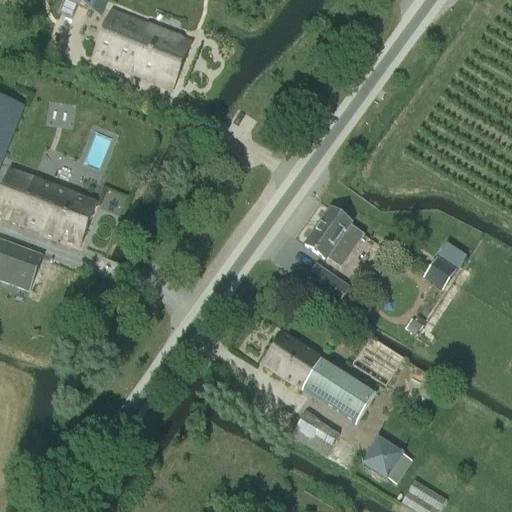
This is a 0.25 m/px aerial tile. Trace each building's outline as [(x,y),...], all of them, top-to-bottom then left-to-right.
[(100,17),(106,0),(64,0),(64,2),(100,17)] [(172,93),(191,45),(111,13),(92,61),(172,93)] [(8,21),(7,20),(6,20),(4,20),(3,21),(2,21),(1,22),(0,22),(0,37),(1,38),(2,39),(3,39),(5,39),(6,39),(7,39),(9,39),(10,38),(11,38),(12,37),(13,36),(14,35),(14,34),(15,32),(15,31),(15,30),(15,28),(15,27),(14,26),(14,25),(13,24),(12,23),(11,22),(10,21),(8,21)] [(0,98),(0,169),(25,108),(0,98)] [(0,220),(80,249),(97,206),(9,172),(0,195),(0,220)] [(364,238),(350,228),(351,226),(330,211),(304,247),(325,262),(326,261),(341,271),(364,238)] [(0,284),(31,294),(43,259),(0,242),(0,284)] [(456,273),(437,259),(423,281),(442,294),(456,273)] [(317,268),(305,284),(338,307),(349,291),(317,268)] [(422,329),(425,324),(417,319),(414,324),(422,329)] [(416,338),(422,329),(414,324),(413,323),(407,333),(416,338)] [(356,428),(376,397),(282,336),(262,367),(356,428)] [(364,349),(352,368),(386,389),(404,361),(370,339),(364,349)] [(325,459),(339,436),(305,416),(292,438),(325,459)] [(377,441),(361,466),(386,482),(403,457),(377,441)] [(399,506),(409,511),(439,511),(446,501),(412,482),(399,506)]
